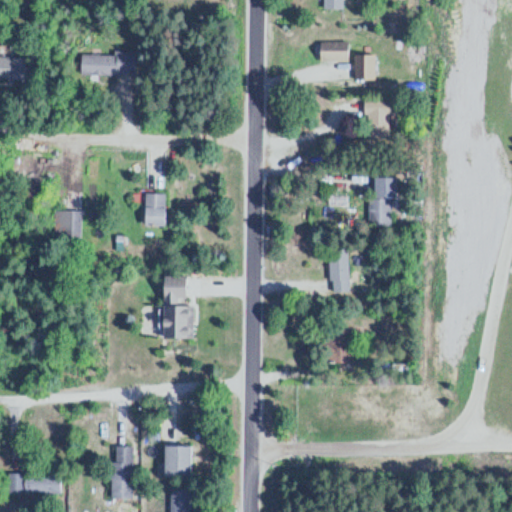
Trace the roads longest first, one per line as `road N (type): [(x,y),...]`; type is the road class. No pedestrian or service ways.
road 1 (residential): [(249,511),(255,0)]
road 2 (residential): [(0,131),(141,146),(253,146)]
road 3 (residential): [(250,381),(0,396)]
